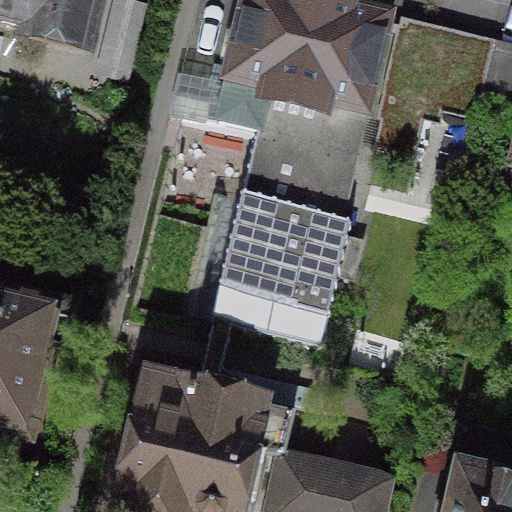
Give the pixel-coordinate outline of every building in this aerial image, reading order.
[(0,0),(0,21),(32,29),(31,33),(34,34),(35,33),(83,45),(86,46),(86,43),(96,0),(0,0)] [(219,130),(258,140),(197,397),(214,401),(231,329),(321,350),(350,229),(340,227),(388,26),(349,16),(350,11),(321,4),(305,0),(290,0),(290,2),(279,0),(249,0),(230,83),(186,73),(176,117),(219,127),(219,130)] [(130,8),(116,5),(102,63),(129,70),(143,11),(130,8)] [(478,121),(494,52),(446,40),(399,29),(382,97),(386,98),(373,150),(414,160),(423,121),(438,125),(442,112),(478,121)] [(494,52),(478,121),(511,129),(511,127),(511,56),(494,52)] [(511,163),(498,160),(494,177),(511,181),(511,198),(508,214),(511,214),(511,163)] [(22,443),(29,445),(60,317),(6,303),(0,302),(0,463),(16,467),(22,443)] [(236,511),(251,455),(279,462),(283,463),(293,420),(214,401),(197,397),(152,387),(141,433),(132,431),(128,449),(124,466),(133,469),(123,509),(134,511),(236,511)] [(384,511),(391,488),(283,463),(279,462),(267,511),(384,511)] [(456,511),(511,511),(511,494),(463,483),(456,511)]
